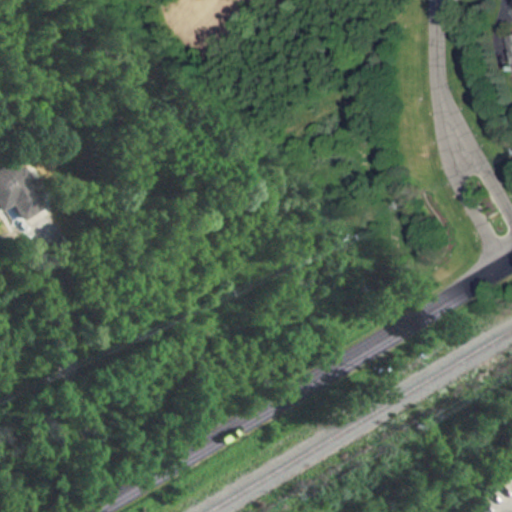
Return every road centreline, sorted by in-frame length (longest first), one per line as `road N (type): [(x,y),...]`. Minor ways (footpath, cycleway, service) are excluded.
road 1 (tertiary): [(511,259),(90,511)]
road 2 (residential): [(458,163),(445,141),(437,83),(441,0)]
